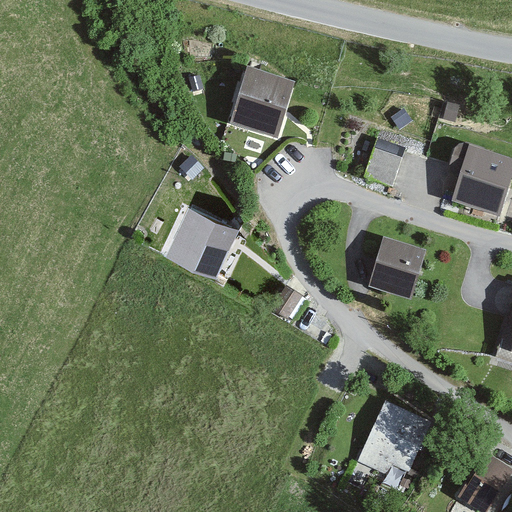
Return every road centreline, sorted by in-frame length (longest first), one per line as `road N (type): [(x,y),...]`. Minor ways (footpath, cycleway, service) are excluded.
road 1 (residential): [(511,243),(333,190),(303,201),(289,234),(305,271),(341,313),(511,436)]
road 2 (unclassified): [(279,0),(511,51)]
